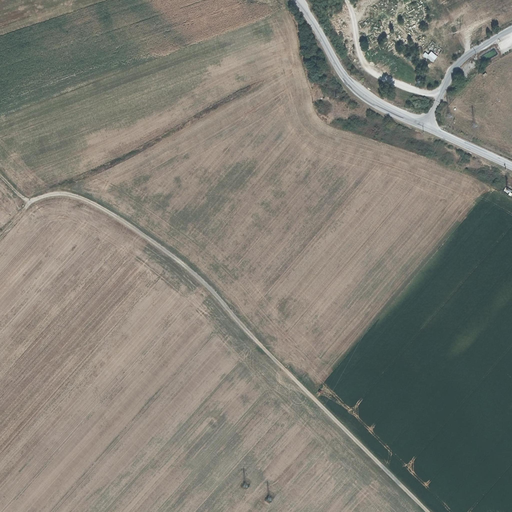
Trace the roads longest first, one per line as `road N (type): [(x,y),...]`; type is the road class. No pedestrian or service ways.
road 1 (track): [(29,201),(54,193),(83,197),(179,259),(428,511)]
road 2 (tertiary): [(295,0),(373,104),(511,164)]
